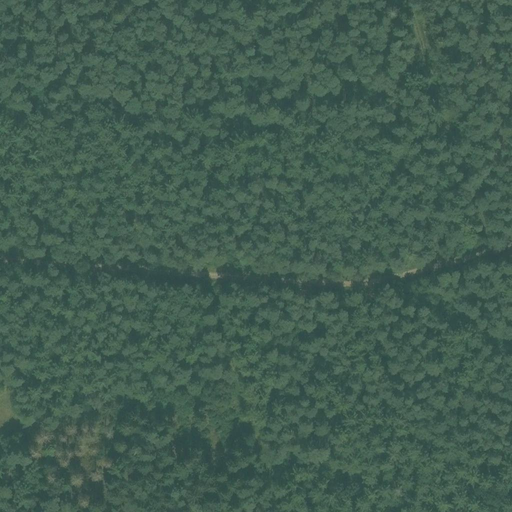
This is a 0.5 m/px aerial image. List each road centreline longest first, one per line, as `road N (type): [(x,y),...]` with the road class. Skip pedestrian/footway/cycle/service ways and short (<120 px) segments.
road 1 (track): [(0,251),(407,279),(511,250)]
road 2 (track): [(411,0),(495,255)]
